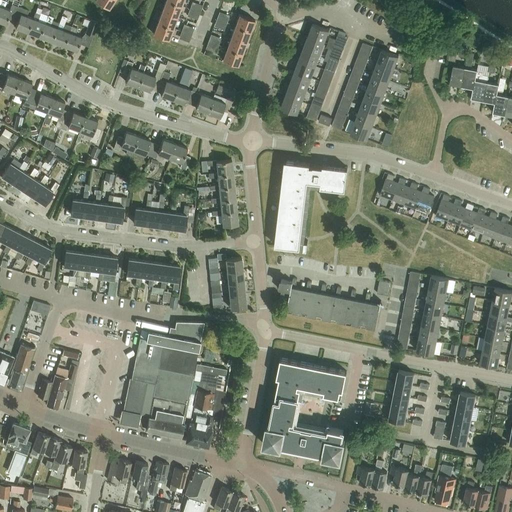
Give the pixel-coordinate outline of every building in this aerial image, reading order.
[(13,20),(18,6),(12,4),(10,9),(5,7),(7,1),(3,0),(1,0),(0,3),(0,21),(6,23),(8,18),(13,20)] [(95,0),(109,8),(113,0),(95,0)] [(167,0),(166,0),(162,11),(177,17),(182,5),(167,0)] [(28,32),(35,12),(33,18),(27,16),(29,10),(18,6),(13,20),(17,22),(15,27),(28,32)] [(162,11),(158,22),(173,28),(177,17),(162,11)] [(40,36),(45,22),(38,20),(40,14),(35,12),(28,32),(40,36)] [(236,22),(235,25),(251,31),(255,19),(240,13),(236,22)] [(52,41),(57,27),(50,25),(53,18),(47,16),(45,23),(45,22),(40,36),(52,41)] [(64,45),(69,32),(63,29),(67,17),(62,16),(58,27),(57,27),(52,41),(64,45)] [(98,23),(94,21),(90,20),(85,33),(93,36),(98,23)] [(158,22),(154,33),(169,39),(173,28),(158,22)] [(325,42),(329,30),(312,23),(308,35),(325,42)] [(235,25),(231,36),(246,42),(251,31),(235,25)] [(77,50),(82,36),(75,34),(77,28),(72,26),(69,32),(64,45),(72,48),(77,50)] [(473,34),(471,45),(477,47),(480,36),(473,34)] [(320,54),(325,42),(308,35),(303,47),(320,54)] [(231,36),(227,48),(242,53),(246,42),(231,36)] [(330,37),(328,43),(333,45),(336,39),(330,37)] [(485,41),(482,54),(491,56),(494,43),(485,41)] [(456,49),(457,45),(448,43),(446,53),(456,55),(458,49),(456,49)] [(316,65),(320,54),(303,47),(299,59),(316,65)] [(227,48),(223,59),(238,65),(242,53),(227,48)] [(394,68),(398,56),(382,49),(377,62),(394,68)] [(477,70),(477,69),(471,68),(474,53),(469,52),(468,57),(466,67),(465,67),(461,85),(473,88),(475,79),(477,70)] [(127,60),(124,59),(119,71),(123,73),(127,60)] [(311,77),(316,65),(299,59),(294,71),(311,77)] [(139,65),(138,69),(131,67),(133,62),(127,60),(123,73),(128,75),(126,81),(138,86),(143,71),(145,67),(139,65)] [(389,80),(394,68),(377,62),(373,73),(389,80)] [(494,73),(496,63),(489,62),(488,71),(494,73)] [(465,67),(453,64),(450,83),(461,85),(465,67)] [(193,70),(185,67),(182,75),(190,78),(193,70)] [(487,81),(489,74),(483,73),(483,71),(477,70),(475,79),(473,88),(471,97),(483,100),(487,81)] [(156,91),(160,79),(155,77),(155,76),(143,71),(138,86),(150,91),(151,89),(156,91)] [(290,83),(307,89),(311,77),(294,71),(290,83)] [(14,92),(20,78),(8,73),(7,75),(2,73),(0,78),(0,86),(2,87),(2,88),(14,92)] [(385,92),(389,80),(373,73),(368,85),(385,92)] [(30,104),(34,92),(30,90),(32,82),(20,78),(14,92),(26,97),(24,102),(30,104)] [(172,99),(178,85),(166,80),(166,81),(160,79),(156,91),(161,93),(161,95),(172,99)] [(497,93),(499,84),(487,81),(483,100),(495,102),(497,93)] [(302,101),(307,89),(290,83),(285,94),(302,101)] [(191,104),(195,92),(190,90),(190,89),(178,85),(172,99),(185,104),(185,102),(191,104)] [(381,103),(385,92),(368,85),(364,97),(381,103)] [(47,111),(53,97),(40,92),(40,94),(34,92),(30,104),(35,106),(35,107),(47,111)] [(208,112),(213,98),(201,93),(201,94),(195,92),(191,104),(196,106),(195,108),(208,112)] [(509,96),(497,93),(495,102),(493,112),(505,114),(509,96)] [(298,113),(302,101),(285,94),(281,107),(298,113)] [(61,128),(67,111),(62,109),(65,101),(53,97),(47,111),(43,122),(49,124),(53,113),(59,116),(55,126),(61,128)] [(376,115),(381,103),(364,97),(359,109),(376,115)] [(213,98),(208,112),(220,117),(222,110),(228,112),(232,100),(227,98),(225,102),(213,98)] [(372,127),(376,115),(359,109),(355,121),(372,127)] [(80,130),(85,116),(73,111),(72,113),(67,111),(61,128),(66,130),(68,126),(80,130)] [(330,125),(332,117),(321,113),(318,121),(330,125)] [(24,117),(17,116),(14,127),(21,128),(24,117)] [(83,137),(85,132),(92,135),(90,140),(96,142),(100,130),(95,128),(97,120),(85,116),(80,130),(78,135),(83,137)] [(367,139),(372,127),(355,121),(350,133),(367,139)] [(5,128),(2,133),(9,138),(12,133),(5,128)] [(133,150),(138,135),(126,131),(124,138),(118,136),(114,148),(119,150),(121,145),(128,148),(126,154),(131,156),(133,150)] [(151,156),(155,143),(150,141),(151,140),(138,135),(133,150),(145,154),(151,156)] [(47,137),(44,145),(53,148),(56,141),(47,137)] [(170,158),(175,143),(163,139),(161,145),(155,143),(151,156),(156,158),(158,153),(170,158)] [(175,143),(170,158),(182,162),(180,167),(186,169),(190,156),(185,154),(188,148),(175,143)] [(99,149),(93,146),(89,155),(96,158),(99,149)] [(107,148),(105,154),(111,156),(113,150),(107,148)] [(51,164),(56,157),(50,153),(45,161),(51,164)] [(216,160),(208,160),(207,165),(216,164),(217,172),(217,173),(233,172),(231,159),(216,161),(216,160)] [(10,162),(2,175),(12,182),(21,169),(23,170),(27,163),(24,160),(19,168),(10,162)] [(45,160),(42,165),(48,170),(52,165),(51,164),(45,161),(45,160)] [(285,160),(276,245),(307,248),(308,240),(301,240),(307,184),(321,186),(345,189),(347,172),(347,170),(347,168),(347,167),(336,166),(335,166),(328,165),(324,165),(323,165),(323,167),(310,165),(310,163),(285,160)] [(21,169),(12,182),(23,189),(32,176),(34,177),(38,170),(34,167),(30,175),(23,170),(21,169)] [(114,174),(106,172),(104,179),(113,181),(114,174)] [(218,186),(234,185),(233,172),(217,173),(217,172),(208,173),(207,173),(204,174),(205,178),(217,177),(218,185),(218,186)] [(399,182),(398,182),(393,180),(395,175),(389,173),(387,178),(386,178),(380,195),(392,199),(399,182)] [(42,183),(44,184),(49,177),(45,174),(40,181),(34,177),(32,176),(23,189),(34,196),(42,183)] [(410,187),(405,185),(407,180),(400,177),(398,182),(399,182),(392,199),(404,204),(410,187)] [(42,183),(34,196),(45,203),(53,191),(54,192),(59,184),(55,181),(50,189),(44,184),(42,183)] [(419,184),(418,184),(412,182),(410,187),(404,204),(416,208),(422,191),(417,189),(419,184)] [(218,185),(209,185),(210,190),(219,189),(220,197),(220,199),(235,197),(234,185),(218,186),(218,185)] [(422,191),(416,208),(428,213),(434,196),(428,194),(430,188),(424,186),(422,191)] [(72,199),(70,214),(84,216),(86,201),(87,201),(89,192),(84,191),(83,200),(72,199)] [(86,201),(84,216),(97,218),(99,202),(100,202),(101,194),(96,193),(95,202),(87,201),(86,201)] [(148,209),(150,209),(152,193),(148,193),(146,209),(136,207),(134,223),(146,224),(148,209)] [(161,210),(163,211),(164,202),(165,194),(160,194),(159,201),(158,210),(150,209),(148,209),(146,224),(159,226),(161,210)] [(449,201),(451,196),(444,194),(442,199),(436,216),(448,220),(454,203),(449,201)] [(99,202),(97,218),(109,219),(111,204),(112,204),(113,195),(109,195),(108,203),(100,202),(99,202)] [(111,204),(109,219),(122,221),(124,206),(125,206),(126,197),(121,196),(120,205),(112,204),(111,204)] [(220,197),(211,198),(211,203),(220,202),(221,210),(221,212),(237,210),(235,197),(220,199),(220,197)] [(460,206),(462,200),(456,198),(454,203),(448,220),(460,225),(466,208),(460,206)] [(472,210),(474,205),(468,202),(466,208),(460,225),(471,229),(478,212),(477,212),(472,210)] [(161,210),(159,226),(172,228),(174,212),(175,212),(176,204),(172,203),(171,212),(163,211),(161,210)] [(174,212),(172,228),(185,229),(186,214),(188,215),(189,205),(185,205),(183,213),(175,212),(174,212)] [(484,214),(486,209),(479,207),(477,212),(478,212),(471,229),(483,233),(489,216),(484,214)] [(238,223),(237,210),(221,212),(221,210),(212,211),(212,215),(221,214),(222,225),(238,223)] [(498,214),(494,212),(491,211),(489,216),(483,233),(495,238),(501,221),(496,219),(498,214)] [(511,224),(508,223),(510,218),(503,216),(501,221),(495,238),(507,242),(511,227),(511,224)] [(0,235),(0,239),(7,243),(3,251),(7,253),(12,245),(10,244),(17,230),(5,224),(0,235)] [(17,230),(10,244),(12,245),(19,249),(14,257),(19,259),(23,251),(21,250),(28,236),(17,230)] [(21,250),(23,251),(30,255),(26,263),(30,265),(34,257),(32,256),(40,242),(28,236),(21,250)] [(32,256),(34,257),(41,260),(36,268),(41,271),(45,262),(44,261),(51,248),(40,242),(32,256)] [(66,250),(64,265),(74,267),(73,275),(77,276),(78,267),(76,267),(78,252),(66,250)] [(76,267),(78,267),(86,268),(85,277),(90,278),(91,269),(89,269),(91,253),(78,252),(76,267)] [(89,269),(91,269),(99,270),(98,279),(102,279),(103,271),(102,270),(104,255),(91,253),(89,269)] [(102,270),(103,271),(111,272),(110,280),(115,281),(116,272),(115,271),(117,257),(104,255),(102,270)] [(227,271),(242,269),(241,257),(225,258),(227,271)] [(129,258),(127,274),(137,275),(136,284),(140,284),(141,276),(139,275),(141,260),(129,258)] [(139,275),(141,276),(149,277),(148,285),(153,286),(154,277),(152,277),(154,262),(141,260),(139,275)] [(152,277),(154,277),(162,278),(161,287),(165,288),(166,279),(165,279),(167,263),(154,262),(152,277)] [(165,279),(166,279),(174,280),(173,289),(178,289),(179,280),(177,280),(179,265),(167,263),(165,279)] [(228,283),(243,282),(242,269),(227,271),(228,283)] [(282,275),(280,289),(282,289),(280,298),(288,300),(287,307),(293,309),(293,311),(302,313),(302,311),(308,312),(307,314),(317,316),(317,313),(323,315),(322,317),(331,319),(332,316),(337,317),(337,320),(346,322),(347,319),(352,320),(352,323),(361,325),(361,322),(367,323),(366,326),(376,328),(381,304),(369,302),(371,293),(367,292),(366,301),(354,299),(356,290),(352,289),(351,298),(340,296),(342,287),(338,286),(336,295),(325,292),(327,284),(323,283),(321,292),(310,289),(312,281),(308,280),(306,289),(296,287),(298,278),(282,275)] [(449,278),(448,278),(431,275),(429,287),(446,291),(449,278)] [(380,280),(377,293),(389,295),(391,282),(380,280)] [(229,296),(245,294),(243,282),(228,283),(229,296)] [(483,294),(485,287),(474,285),(472,292),(483,294)] [(444,303),(446,291),(429,287),(427,300),(444,303)] [(510,303),(511,292),(511,290),(495,287),(492,300),(510,303)] [(230,308),(233,308),(246,307),(245,294),(229,296),(230,308)] [(178,297),(171,295),(169,306),(176,307),(178,297)] [(34,299),(31,309),(48,314),(51,304),(34,299)] [(441,315),(444,303),(427,300),(424,312),(441,315)] [(508,316),(510,303),(492,300),(490,312),(508,316)] [(439,328),(441,315),(424,312),(422,324),(439,328)] [(505,328),(508,316),(490,312),(488,325),(505,328)] [(124,415),(128,423),(181,434),(184,422),(183,422),(204,321),(176,320),(175,326),(173,334),(148,329),(146,338),(140,337),(131,378),(124,415)] [(437,340),(439,328),(422,324),(419,337),(437,340)] [(503,340),(505,328),(488,325),(485,337),(503,340)] [(434,353),(437,340),(419,337),(417,349),(434,353)] [(483,349),(500,353),(503,340),(485,337),(483,349)] [(12,368),(26,372),(34,347),(20,343),(12,368)] [(229,354),(231,345),(220,343),(219,352),(229,354)] [(457,353),(459,344),(452,343),(450,352),(457,353)] [(79,353),(64,349),(62,355),(77,358),(79,353)] [(498,365),(500,353),(483,349),(480,362),(498,365)] [(0,380),(3,382),(13,357),(0,351),(0,380)] [(267,424),(263,443),(281,447),(281,444),(323,453),(323,455),(341,459),(345,440),(342,439),(344,429),(329,426),(328,430),(291,422),(291,420),(294,420),(301,388),(298,387),(298,384),(309,386),(308,393),(341,399),(347,371),(281,357),(277,376),(279,377),(269,425),(267,424)] [(186,437),(186,440),(208,445),(212,427),(211,427),(214,415),(206,413),(207,408),(212,409),(213,401),(215,401),(216,396),(214,396),(216,389),(223,390),(227,369),(196,363),(193,381),(192,381),(188,396),(195,398),(194,405),(194,406),(193,410),(190,422),(186,437)] [(69,370),(67,376),(68,376),(74,378),(77,366),(71,364),(69,370)] [(48,399),(47,403),(49,404),(57,407),(60,396),(62,396),(67,378),(68,376),(67,376),(69,370),(57,366),(55,374),(48,399)] [(20,389),(26,372),(12,368),(11,374),(12,375),(8,385),(20,389)] [(399,369),(396,382),(411,384),(414,372),(399,369)] [(47,398),(52,381),(44,378),(38,396),(47,398)] [(396,382),(394,394),(409,397),(411,384),(396,382)] [(460,391),(458,403),(473,406),(476,394),(460,391)] [(394,394),(392,406),(407,409),(409,397),(394,394)] [(458,403),(455,416),(471,419),(473,406),(458,403)] [(392,406),(389,418),(404,421),(407,409),(392,406)] [(455,416),(453,428),(468,431),(471,419),(455,416)] [(9,435),(5,445),(14,448),(16,444),(23,446),(25,441),(30,428),(13,422),(9,435)] [(453,428),(451,440),(466,443),(468,431),(453,428)] [(38,432),(30,454),(36,456),(38,450),(44,451),(49,436),(38,432)] [(49,436),(44,451),(55,455),(56,455),(60,443),(61,440),(49,436)] [(55,455),(54,458),(66,463),(72,447),(60,443),(56,455),(55,455)] [(406,443),(404,450),(414,453),(416,445),(406,443)] [(14,460),(24,463),(27,452),(17,449),(14,460)] [(83,473),(87,451),(75,449),(72,465),(78,466),(77,472),(83,473)] [(126,483),(131,461),(119,458),(118,462),(111,460),(107,479),(112,480),(114,475),(121,476),(119,482),(126,483)] [(375,469),(372,485),(383,487),(387,472),(381,470),(382,466),(384,460),(378,458),(376,464),(375,469)] [(136,460),(132,476),(139,477),(136,488),(141,490),(140,497),(141,497),(140,503),(144,504),(150,477),(145,476),(148,463),(136,460)] [(151,484),(157,486),(158,481),(165,482),(169,463),(157,461),(152,479),(151,484)] [(407,472),(404,485),(403,488),(414,491),(418,474),(420,475),(421,471),(420,471),(422,464),(416,463),(415,469),(414,473),(408,472),(407,472)] [(455,486),(457,478),(450,476),(453,466),(442,463),(436,491),(437,491),(435,500),(448,503),(450,494),(451,494),(453,486),(455,486)] [(359,465),(357,472),(362,474),(360,482),(372,485),(375,469),(359,465)] [(392,465),(390,474),(395,475),(393,483),(404,485),(407,472),(408,472),(409,469),(392,465)] [(183,486),(186,469),(174,467),(169,489),(175,490),(177,484),(183,486)] [(190,480),(186,493),(189,494),(182,511),(201,511),(205,499),(203,498),(211,474),(196,469),(192,480),(190,480)] [(418,474),(414,491),(428,494),(433,471),(427,470),(425,476),(420,475),(418,474)] [(468,480),(463,502),(475,505),(479,489),(473,488),(475,482),(468,480)] [(479,489),(475,505),(487,508),(492,486),(486,484),(484,490),(479,489)] [(499,496),(495,511),(496,511),(507,511),(511,494),(511,486),(501,484),(498,496),(499,496)] [(10,485),(1,485),(0,495),(0,496),(9,497),(10,485)] [(221,485),(213,507),(220,510),(222,504),(227,505),(232,489),(221,485)] [(31,499),(32,487),(25,486),(24,493),(23,498),(31,499)] [(48,490),(33,487),(32,497),(46,500),(48,490)] [(232,489),(227,505),(238,509),(244,493),(232,489)] [(51,494),(49,500),(56,501),(55,507),(71,510),(73,498),(51,494)] [(163,500),(157,499),(154,511),(161,511),(161,510),(163,500)] [(24,511),(25,509),(20,509),(20,501),(14,500),(14,508),(13,508),(12,511),(24,511)] [(168,511),(169,508),(170,502),(163,500),(161,510),(168,511)]
